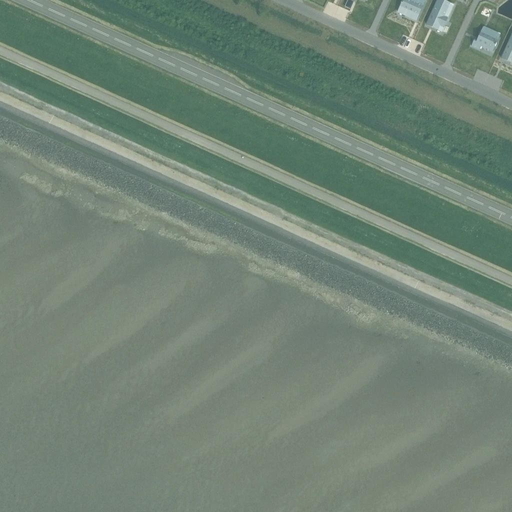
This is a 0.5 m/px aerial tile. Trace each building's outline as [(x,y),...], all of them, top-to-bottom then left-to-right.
[(349,0),(347,0),(345,7),(350,9),(354,2),(349,0)] [(401,4),(398,13),(416,21),(423,5),(411,0),(403,0),(402,2),(401,4)] [(437,3),(427,26),(441,32),(443,28),(443,29),(444,28),(443,27),(446,20),(447,20),(448,19),(450,13),(447,11),(448,8),(437,3)] [(474,41),(472,46),(479,50),(481,46),(492,52),(495,47),(496,44),(498,39),(481,32),(477,42),(474,41)] [(511,39),(501,60),(511,64),(511,39)]
